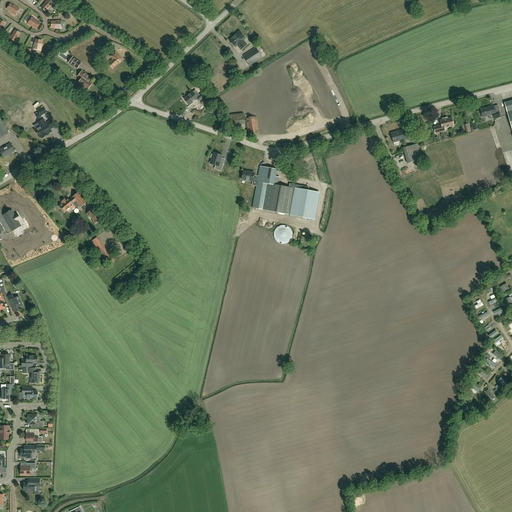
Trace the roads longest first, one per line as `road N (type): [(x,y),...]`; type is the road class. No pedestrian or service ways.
road 1 (unclassified): [(132,100),(281,150),(511,86)]
road 2 (unclassified): [(0,182),(132,100)]
road 3 (residential): [(0,346),(36,345),(48,367),(46,405),(17,407)]
